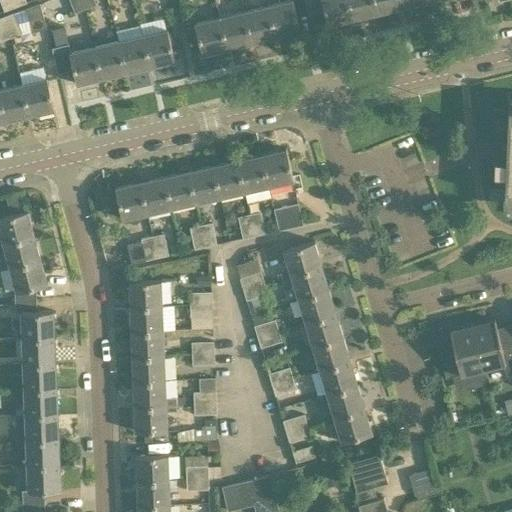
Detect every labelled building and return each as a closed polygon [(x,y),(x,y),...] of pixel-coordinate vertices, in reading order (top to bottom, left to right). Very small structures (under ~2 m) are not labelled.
[(0,0),(4,10),(15,6),(12,0),(0,0)] [(69,0),(74,13),(86,8),(86,7),(83,0),(69,0)] [(94,0),(83,0),(86,7),(86,8),(96,5),(94,0)] [(290,0),(269,5),(276,37),(301,31),(297,17),(309,14),(305,0),(290,0)] [(305,0),(309,14),(325,10),(328,25),(353,19),(348,0),(305,0)] [(373,0),(348,0),(353,19),(377,13),(373,0)] [(398,0),(373,0),(377,13),(401,8),(398,0)] [(2,16),(10,36),(10,37),(22,32),(21,31),(31,29),(31,31),(46,28),(39,2),(13,12),(2,16)] [(269,5),(245,11),(252,43),(276,37),(269,5)] [(245,11),(221,16),(228,48),(252,43),(245,11)] [(0,40),(10,37),(10,36),(2,16),(0,17),(0,40)] [(144,23),(146,32),(171,25),(168,16),(144,23)] [(204,54),(228,48),(221,16),(196,22),(204,54)] [(144,34),(151,66),(176,61),(169,28),(144,34)] [(144,34),(119,40),(127,72),(151,66),(144,34)] [(119,40),(95,46),(103,78),(127,72),(119,40)] [(78,84),(103,78),(95,46),(71,51),(69,43),(52,47),(58,73),(74,69),(78,84)] [(22,83),(30,116),(55,110),(47,77),(22,83)] [(22,83),(0,88),(0,99),(5,122),(30,116),(22,83)] [(506,149),(504,199),(511,198),(511,105),(508,105),(507,129),(506,142),(502,142),(502,149),(506,149)] [(261,154),(268,186),(293,180),(286,148),(261,154)] [(261,154),(236,159),(244,191),(268,186),(261,154)] [(236,159),(212,165),(220,197),(244,191),(236,159)] [(212,165),(188,170),(195,202),(220,197),(212,165)] [(188,170),(164,176),(171,208),(195,202),(188,170)] [(164,176),(139,181),(147,213),(171,208),(164,176)] [(122,219),(147,213),(139,181),(115,187),(122,219)] [(303,224),(298,201),(273,207),(278,230),(303,224)] [(0,217),(0,233),(3,243),(36,235),(29,211),(0,217)] [(249,214),(254,235),(265,233),(260,211),(249,214)] [(242,238),(254,235),(249,214),(238,216),(242,238)] [(200,225),(205,246),(217,244),(212,222),(200,225)] [(194,249),(205,246),(200,225),(189,227),(194,249)] [(152,236),(157,257),(168,255),(163,233),(152,236)] [(36,235),(3,243),(0,244),(0,266),(1,269),(10,267),(42,259),(36,235)] [(131,263),(157,257),(152,236),(141,238),(141,241),(127,244),(131,263)] [(290,275),(322,265),(315,241),(282,251),(290,275)] [(42,259),(10,267),(16,291),(15,291),(15,303),(36,300),(36,287),(48,284),(42,259)] [(290,275),(297,299),(329,289),(322,265),(290,275)] [(240,278),(243,289),(264,283),(261,272),(240,278)] [(209,275),(199,275),(200,285),(210,285),(209,275)] [(129,307),(162,305),(161,280),(128,281),(129,307)] [(264,283),(243,289),(247,300),(267,294),(264,283)] [(297,299),(304,323),(337,313),(329,289),(297,299)] [(189,292),(190,304),(212,303),(211,291),(189,292)] [(36,300),(15,303),(15,312),(21,312),(22,338),(53,336),(52,310),(37,311),(36,300)] [(212,303),(190,304),(191,328),(213,328),(212,303)] [(129,307),(130,331),(163,330),(162,305),(129,307)] [(304,323),(311,347),(344,337),(337,313),(304,323)] [(494,317),(472,323),(483,368),(503,363),(506,375),(511,373),(511,327),(511,323),(496,327),(494,317)] [(254,326),(257,337),(279,331),(275,320),(254,326)] [(445,377),(483,368),(472,323),(449,328),(454,348),(439,351),(445,377)] [(130,331),(131,356),(164,355),(163,330),(130,331)] [(279,331),(257,337),(261,348),(282,342),(279,331)] [(22,338),(23,363),(54,362),(53,336),(22,338)] [(311,347),(319,370),(351,360),(344,337),(311,347)] [(191,342),(192,354),(214,353),(213,341),(191,342)] [(214,353),(192,354),(192,365),(214,364),(214,353)] [(131,356),(132,381),(165,380),(164,355),(131,356)] [(319,370),(326,394),(358,384),(351,360),(319,370)] [(23,363),(24,388),(55,387),(54,362),(23,363)] [(268,373),(272,385),(293,378),(289,367),(268,373)] [(193,391),(194,404),(215,403),(214,378),(199,378),(199,391),(193,391)] [(293,378),(272,385),(275,396),(296,389),(293,378)] [(132,381),(133,406),(175,404),(185,404),(184,397),(166,397),(165,380),(132,381)] [(326,394),(333,418),(365,408),(358,384),(326,394)] [(24,388),(25,414),(56,413),(55,387),(24,388)] [(215,403),(194,404),(194,414),(216,413),(215,403)] [(175,411),(175,404),(133,406),(135,432),(151,431),(152,431),(167,430),(167,412),(175,411)] [(373,432),(365,408),(333,418),(340,442),(373,432)] [(25,414),(26,439),(58,438),(56,413),(25,414)] [(286,432),(308,425),(304,414),(283,421),(286,432)] [(189,429),(190,440),(216,439),(216,418),(204,418),(204,428),(189,429)] [(311,437),(308,425),(286,432),(289,443),(311,437)] [(152,441),(152,431),(151,431),(144,431),(144,442),(152,441)] [(26,439),(27,465),(59,464),(58,438),(26,439)] [(217,452),(216,440),(207,440),(208,453),(217,452)] [(296,462),(315,457),(311,445),(292,451),(296,462)] [(347,462),(359,509),(359,511),(385,511),(382,498),(375,500),(372,487),(386,483),(379,453),(347,462)] [(136,481),(169,479),(168,454),(135,455),(136,481)] [(337,463),(321,468),(326,486),(342,481),(337,463)] [(22,491),(23,502),(44,501),(44,490),(60,490),(59,464),(27,465),(28,491),(22,491)] [(186,479),(208,478),(208,466),(185,467),(186,479)] [(255,511),(277,511),(269,474),(221,486),(227,510),(253,504),(255,511)] [(208,478),(186,479),(186,491),(209,490),(208,478)] [(136,481),(137,506),(170,504),(169,479),(136,481)] [(60,511),(53,511),(44,511),(44,501),(23,502),(23,511),(60,511)]
